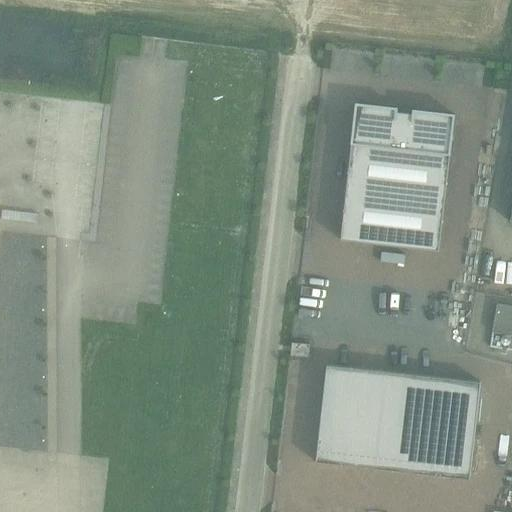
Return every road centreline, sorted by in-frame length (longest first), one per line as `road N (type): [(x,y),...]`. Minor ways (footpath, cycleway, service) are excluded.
road 1 (track): [(503,0),(497,32),(478,46),(78,0)]
road 2 (unclassified): [(246,511),(300,61)]
